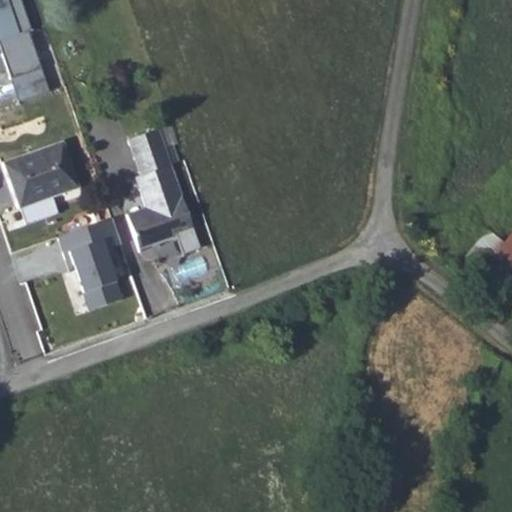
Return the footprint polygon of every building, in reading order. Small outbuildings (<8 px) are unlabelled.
[(10,81),(41,71),(28,33),(31,32),(20,0),(0,0),(0,42),(4,55),(1,56),(10,81)] [(48,92),(41,71),(10,81),(17,103),(48,92)] [(198,249),(170,168),(179,165),(172,146),(164,149),(158,131),(127,141),(140,177),(135,178),(145,209),(126,216),(138,250),(175,238),(181,255),(198,249)] [(60,144),(17,159),(4,164),(2,165),(18,209),(76,189),(60,144)] [(2,158),(4,164),(17,159),(15,154),(2,158)] [(120,245),(111,219),(56,238),(64,261),(69,259),(74,271),(82,295),(96,290),(102,307),(121,301),(104,251),(120,245)] [(511,231),(503,244),(484,230),(464,257),(481,270),(475,279),(498,297),(511,278),(511,231)] [(69,259),(64,261),(68,273),(74,271),(69,259)] [(88,312),(102,307),(96,290),(82,295),(88,312)] [(329,304),(311,310),(315,323),(333,317),(329,304)]
